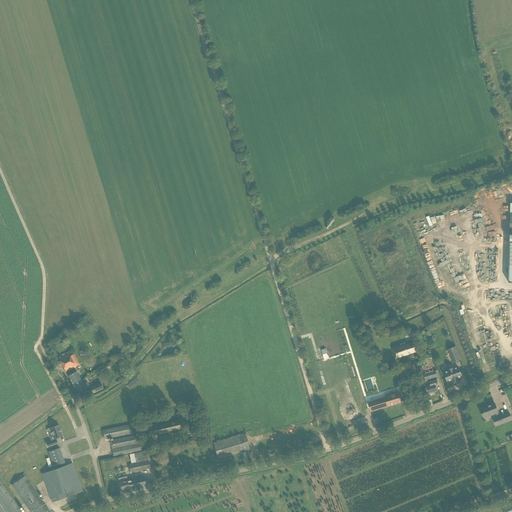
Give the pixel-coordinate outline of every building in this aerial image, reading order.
[(392,348),(394,354),(395,359),(412,353),(410,348),(414,347),(412,342),(398,347),(398,346),(392,348)] [(455,347),(448,350),(451,357),(452,361),(453,361),(453,362),(460,359),(458,355),(455,347)] [(80,365),(75,354),(71,356),(69,353),(59,358),(66,372),(80,365)] [(371,376),(369,366),(365,367),(363,358),(349,361),(353,380),(371,376)] [(97,368),(99,375),(109,372),(107,366),(97,368)] [(457,366),(444,371),(449,382),(453,381),(454,382),(457,381),(457,379),(461,378),(457,366)] [(76,371),(72,374),(68,376),(73,385),(81,381),(76,371)] [(423,374),(424,375),(425,380),(437,377),(435,371),(423,374)] [(370,388),(371,390),(381,386),(376,375),(364,380),(368,389),(370,388)] [(437,391),(435,386),(438,385),(437,380),(429,382),(430,386),(427,387),(429,393),(437,391)] [(81,381),(73,385),(77,393),(89,387),(89,386),(90,386),(87,382),(83,384),(81,381)] [(343,420),(363,415),(354,381),(334,386),(343,420)] [(100,383),(89,389),(91,394),(103,388),(100,383)] [(399,393),(368,402),(371,412),(401,402),(399,393)] [(498,412),(494,403),(480,409),(481,411),(484,411),(486,416),(492,413),(493,414),(498,412)] [(503,415),(497,418),(499,424),(506,422),(503,415)] [(145,426),(146,431),(147,436),(181,428),(179,419),(165,423),(165,422),(164,422),(164,423),(155,425),(154,424),(145,426)] [(130,424),(107,429),(102,430),(104,439),(132,433),(130,424)] [(50,428),(54,439),(51,440),(51,441),(46,443),(47,447),(58,443),(56,440),(55,439),(62,436),(58,425),(50,428)] [(213,443),(216,454),(218,459),(249,449),(248,444),(245,434),(213,443)] [(138,435),(115,440),(110,441),(113,456),(141,450),(138,435)] [(59,448),(48,452),(53,467),(65,463),(59,448)] [(136,461),(136,462),(148,459),(146,450),(134,453),(134,455),(132,455),(133,462),(136,461)] [(148,460),(128,465),(130,472),(150,468),(148,460)] [(82,491),(72,463),(42,474),(52,502),(82,491)] [(11,485),(30,511),(45,511),(48,510),(46,506),(23,474),(20,477),(21,478),(17,481),(13,484),(11,485)] [(127,480),(124,481),(119,483),(121,491),(146,484),(144,477),(128,481),(127,480)] [(0,511),(21,511),(0,481),(0,511)] [(511,511),(511,501),(501,506),(503,511),(511,511)]
